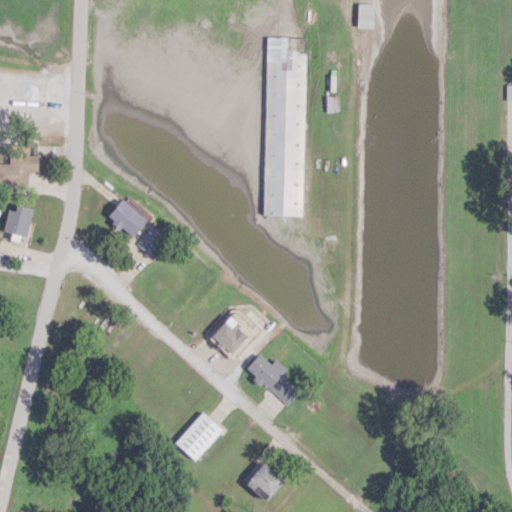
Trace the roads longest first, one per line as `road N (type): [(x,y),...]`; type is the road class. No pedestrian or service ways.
road 1 (residential): [(0,496),(75,182),(80,0)]
road 2 (residential): [(63,251),(351,501)]
road 3 (residential): [(511,387),(499,125)]
